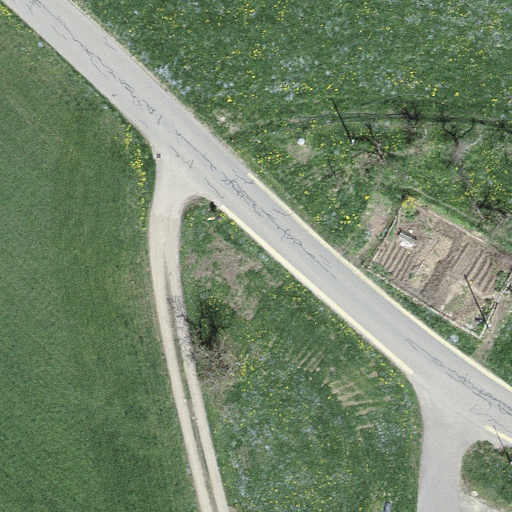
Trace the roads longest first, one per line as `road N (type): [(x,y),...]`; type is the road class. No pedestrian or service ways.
road 1 (unclassified): [(30,0),(241,199),(452,376),(511,416)]
road 2 (track): [(215,511),(194,449),(170,311),(167,196),(189,150)]
road 3 (track): [(452,376),(437,511)]
